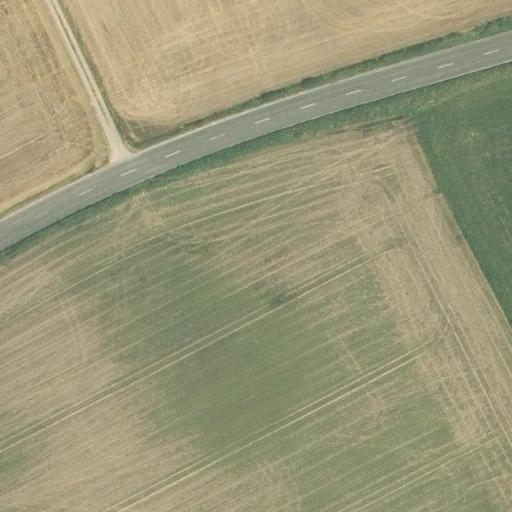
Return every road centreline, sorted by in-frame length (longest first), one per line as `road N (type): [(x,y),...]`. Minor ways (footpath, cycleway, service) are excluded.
road 1 (tertiary): [(0,236),(129,172),(262,120),(511,48)]
road 2 (track): [(47,0),(129,172)]
